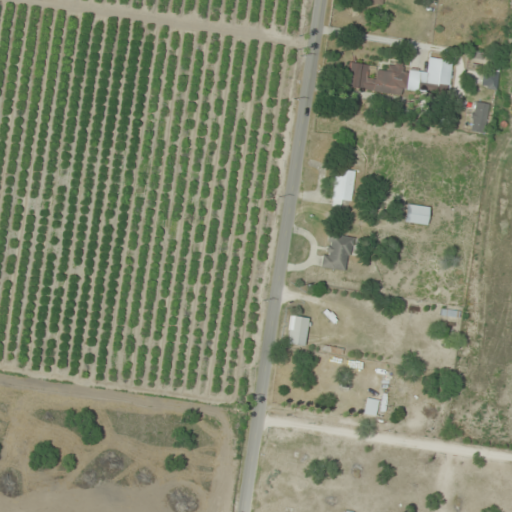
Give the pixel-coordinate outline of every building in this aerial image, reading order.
[(447,97),(450,61),(429,59),(428,71),(348,63),(346,87),(447,97)] [(481,88),(497,89),(498,73),(482,72),(481,88)] [(487,103),(472,103),(471,132),(486,132),(487,103)] [(342,201),(351,202),(354,171),(335,169),(331,206),(341,207),(342,201)] [(403,222),(427,225),(428,207),(405,205),(403,222)] [(321,267),(347,272),(353,238),(327,233),(321,267)] [(304,347),(308,318),(290,316),(286,344),(304,347)] [(363,413),(385,418),(394,372),(385,371),(380,397),(367,394),(363,413)]
